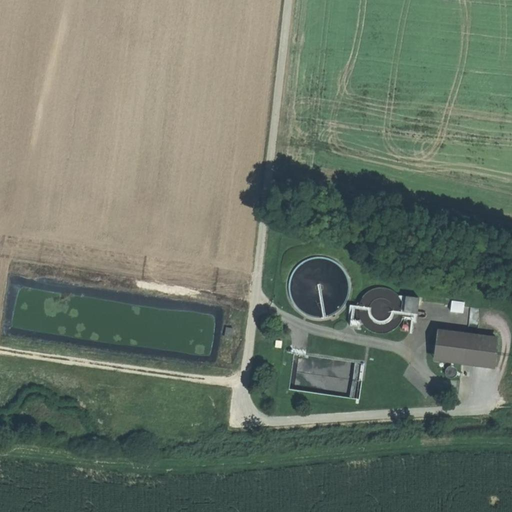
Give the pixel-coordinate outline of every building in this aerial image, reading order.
[(308,316),(320,317),(332,314),(341,307),(347,297),(349,285),(346,273),(339,264),(328,258),(316,256),(305,259),(295,267),(289,277),(288,289),(291,300),(298,310),(308,316)] [(370,330),(379,333),(388,332),(396,328),(401,321),(404,312),(403,304),(399,296),(392,290),(384,287),(375,288),(367,292),(361,299),(358,307),(359,316),(363,324),(370,330)] [(454,300),(452,309),(464,312),(466,303),(454,300)] [(462,362),(466,335),(440,331),(438,344),(436,344),(435,352),(437,352),(436,359),(462,362)] [(498,339),(466,335),(462,362),(494,366),(498,339)] [(306,366),(319,368),(320,358),(300,355),(299,361),(307,362),(306,366)] [(329,359),(328,367),(327,367),(325,388),(336,390),(340,361),(329,359)] [(349,379),(351,379),(351,396),(361,396),(362,362),(350,362),(349,379)] [(448,367),(446,368),(445,371),(445,373),(446,375),(447,377),(450,378),(452,378),(454,378),(456,376),(457,374),(457,371),(456,369),(455,367),(453,366),(450,366),(448,367)]
